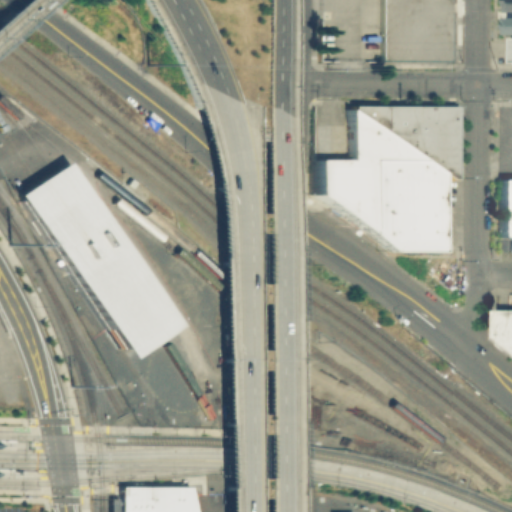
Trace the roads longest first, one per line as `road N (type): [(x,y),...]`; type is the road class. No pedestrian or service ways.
road 1 (tertiary): [(19,0),(412,305)]
road 2 (trunk): [(284,511),(281,110)]
road 3 (residential): [(476,254),(476,0)]
road 4 (residential): [(305,225),(306,0)]
road 5 (residential): [(306,82),(511,84)]
road 6 (tertiary): [(0,281),(34,359),(55,458)]
road 7 (trunk): [(243,191),(250,362)]
road 8 (trunk): [(250,362),(252,511)]
